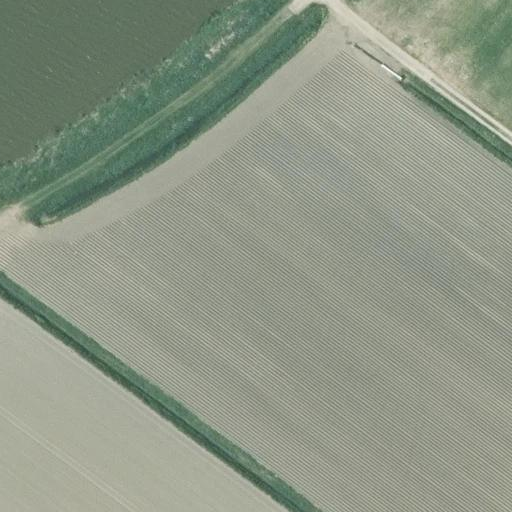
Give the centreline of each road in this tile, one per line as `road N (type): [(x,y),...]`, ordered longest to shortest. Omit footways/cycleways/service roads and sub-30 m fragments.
road 1 (track): [(0,216),(193,95),(308,0)]
road 2 (track): [(324,0),(511,142)]
